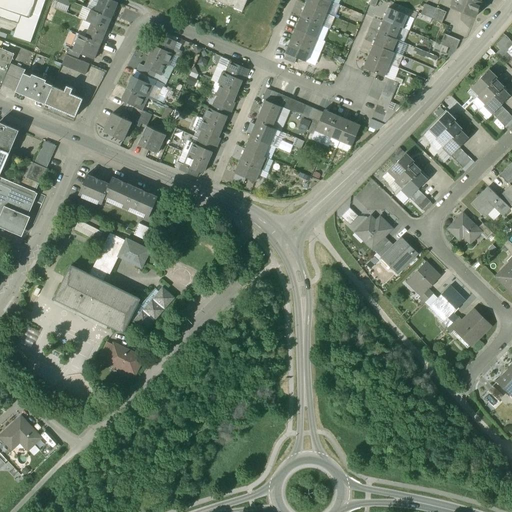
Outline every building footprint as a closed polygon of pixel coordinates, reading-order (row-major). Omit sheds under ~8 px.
[(46,0),(0,0),(0,18),(18,25),(13,38),(31,44),(46,0)] [(118,3),(111,0),(99,0),(96,9),(95,12),(112,19),(118,3)] [(220,0),(243,9),(246,0),(220,0)] [(331,2),(326,0),(308,0),(306,5),(326,14),(331,2)] [(480,1),(477,0),(457,0),(458,0),(456,0),(454,0),(451,8),(475,17),(482,2),(480,1)] [(436,9),(425,4),(421,14),(432,19),(436,9)] [(306,5),(305,5),(301,17),(321,26),(326,14),(306,5)] [(408,15),(389,8),(384,20),(400,27),(402,28),(408,15)] [(447,12),(437,8),(436,9),(432,19),(442,23),(447,12)] [(95,12),(91,10),(86,21),(92,23),(107,30),(112,19),(95,12)] [(321,26),(301,17),(295,29),(316,38),(321,26)] [(400,27),(384,20),(379,32),(395,39),(400,27)] [(107,30),(92,23),(86,37),(101,44),(107,30)] [(316,38),(295,29),(291,41),(311,50),(316,38)] [(395,39),(379,32),(373,44),(374,44),(394,53),(395,53),(400,41),(395,39)] [(175,42),(158,34),(155,39),(173,47),(175,42)] [(460,40),(445,34),(440,44),(456,50),(460,40)] [(86,37),(79,35),(73,49),(73,50),(80,53),(94,59),(101,44),(86,37)] [(173,47),(155,39),(152,45),(154,46),(155,45),(170,53),(173,47)] [(511,42),(509,40),(495,54),(500,59),(510,50),(509,49),(511,46),(511,42)] [(291,41),(290,41),(285,53),(296,58),(306,62),(311,50),(291,41)] [(10,43),(7,50),(13,52),(15,45),(10,43)] [(394,53),(374,44),(369,56),(389,64),(394,53)] [(170,53),(155,45),(154,46),(150,56),(166,64),(167,65),(173,54),(170,53)] [(14,54),(0,48),(0,59),(10,64),(14,54)] [(73,49),(69,48),(66,54),(78,59),(80,53),(73,50),(73,49)] [(78,59),(66,54),(62,64),(85,74),(89,64),(78,59)] [(296,58),(286,54),(284,60),(294,64),(296,58)] [(166,64),(150,56),(145,67),(145,68),(156,73),(161,75),(166,64)] [(389,64),(369,56),(364,68),(384,77),(389,64)] [(0,84),(1,85),(2,84),(10,64),(0,59),(0,84)] [(242,67),(230,62),(228,68),(239,73),(242,67)] [(25,70),(10,64),(2,84),(17,90),(24,73),(25,70)] [(156,73),(145,68),(145,67),(140,64),(136,71),(146,76),(153,79),(156,73)] [(248,70),(242,67),(239,73),(246,75),(248,70)] [(239,73),(228,68),(226,73),(226,74),(241,80),(241,81),(243,82),(246,75),(239,73)] [(489,70),(471,87),(479,95),(495,79),(497,78),(489,70)] [(241,80),(226,74),(226,73),(223,72),(218,83),(221,84),(237,91),(241,81),(241,80)] [(53,86),(24,73),(17,90),(16,92),(45,104),(53,86)] [(187,82),(194,85),(198,76),(191,73),(187,82)] [(143,82),(132,76),(126,88),(145,97),(150,85),(143,82)] [(153,79),(146,76),(143,82),(150,85),(153,87),(156,81),(153,79)] [(398,83),(389,79),(386,84),(396,88),(398,83)] [(479,95),(478,97),(486,105),(502,89),(503,87),(495,79),(479,95)] [(237,91),(221,84),(216,96),(217,97),(218,96),(232,102),(233,102),(237,91)] [(396,88),(386,84),(384,90),(394,94),(396,88)] [(53,86),(45,104),(75,117),(83,98),(71,93),(73,88),(66,85),(64,90),(53,86)] [(145,97),(126,88),(121,100),(137,107),(139,109),(145,97)] [(486,105),(484,106),(492,114),(500,106),(509,96),(502,89),(486,105)] [(394,94),(384,90),(382,95),(391,99),(394,94)] [(272,92),(268,101),(273,104),(277,94),(272,92)] [(283,96),(277,94),(273,104),(279,106),(283,96)] [(391,99),(382,95),(379,101),(389,105),(391,99)] [(232,102),(218,96),(217,97),(215,103),(232,110),(235,103),(233,102),(232,102)] [(290,99),(283,96),(279,106),(281,107),(285,109),(290,99)] [(295,101),(290,99),(285,109),(291,111),(295,101)] [(265,100),(257,122),(272,128),(281,107),(279,106),(273,104),(268,101),(265,100)] [(301,104),(295,101),(291,111),(297,114),(301,104)] [(389,105),(379,101),(377,106),(387,110),(389,105)] [(232,110),(215,103),(212,110),(227,116),(227,117),(229,118),(232,110)] [(301,104),(297,114),(302,116),(306,106),(301,104)] [(306,106),(302,116),(308,118),(312,108),(306,106)] [(387,110),(377,106),(374,112),(384,116),(387,110)] [(500,106),(492,114),(496,119),(505,110),(500,106)] [(139,109),(137,107),(134,113),(144,118),(146,112),(139,109)] [(212,110),(208,108),(204,119),(222,127),(227,117),(227,116),(212,110)] [(312,108),(308,118),(313,121),(317,111),(312,108)] [(336,116),(324,110),(323,113),(319,123),(315,130),(328,136),(336,116)] [(505,110),(496,119),(500,123),(509,114),(505,110)] [(317,111),(313,121),(319,123),(323,113),(317,111)] [(144,118),(141,123),(147,126),(152,115),(146,112),(144,118)] [(384,116),(374,112),(372,117),(382,121),(384,116)] [(447,112),(430,130),(437,138),(454,122),(455,120),(447,112)] [(113,113),(104,131),(122,140),(127,129),(128,129),(131,122),(113,113)] [(144,118),(134,113),(131,118),(141,123),(144,118)] [(511,117),(509,114),(500,123),(505,127),(511,119),(511,117)] [(336,116),(328,136),(340,141),(348,121),(336,116)] [(478,130),(467,118),(460,124),(471,136),(478,130)] [(222,127),(204,119),(199,131),(202,132),(218,139),(218,138),(222,127)] [(384,124),(371,119),(368,126),(379,130),(384,124)] [(361,126),(348,121),(340,141),(352,146),(361,126)] [(19,131),(0,122),(0,148),(9,153),(19,131)] [(257,122),(250,137),(269,145),(271,146),(277,130),(272,128),(257,122)] [(437,138),(436,139),(444,147),(460,130),(461,129),(454,122),(437,138)] [(166,135),(147,126),(138,144),(157,153),(157,152),(156,152),(161,142),(162,142),(166,135)] [(444,147),(442,148),(450,156),(459,147),(468,138),(460,130),(444,147)] [(218,139),(202,132),(200,138),(217,146),(220,139),(218,138),(218,139)] [(250,137),(245,149),(264,157),(269,145),(250,137)] [(217,146),(200,138),(197,145),(212,151),(212,152),(214,153),(217,146)] [(45,141),(35,163),(46,168),(56,146),(45,141)] [(197,145),(193,144),(189,155),(207,162),(212,152),(212,151),(197,145)] [(459,147),(450,156),(455,161),(464,152),(459,147)] [(0,175),(9,153),(0,148),(0,175)] [(264,157),(245,149),(240,161),(261,170),(266,158),(264,157)] [(464,152),(455,161),(459,165),(468,156),(464,152)] [(405,153),(388,171),(396,179),(412,163),(413,162),(405,153)] [(207,162),(189,155),(185,165),(184,166),(197,171),(197,172),(203,174),(207,162)] [(468,156),(459,165),(463,169),(471,161),(468,156)] [(35,163),(30,161),(28,166),(31,167),(26,178),(41,184),(47,169),(46,168),(35,163)] [(261,170),(240,161),(235,174),(236,174),(246,178),(255,182),(261,170)] [(185,165),(178,162),(176,168),(195,177),(197,171),(184,166),(185,165)] [(396,179),(394,181),(403,189),(419,172),(420,171),(412,163),(396,179)] [(511,165),(501,176),(510,185),(511,187),(511,165)] [(403,189),(401,191),(408,198),(417,189),(427,180),(419,172),(403,189)] [(246,178),(236,174),(234,180),(243,184),(246,178)] [(110,184),(88,175),(79,194),(103,204),(105,199),(107,196),(105,195),(107,191),(108,192),(109,190),(108,189),(110,184)] [(0,214),(1,215),(0,216),(0,227),(22,236),(30,217),(28,216),(34,202),(37,194),(35,193),(35,192),(28,189),(20,185),(0,176),(0,214)] [(158,197),(113,177),(110,184),(108,189),(109,190),(108,192),(107,191),(105,195),(107,196),(105,199),(149,218),(158,197)] [(38,185),(23,179),(20,185),(28,189),(35,192),(38,185)] [(511,187),(510,185),(509,185),(510,187),(503,194),(511,202),(511,187)] [(499,198),(490,188),(473,205),(485,217),(495,208),(503,216),(510,208),(499,198)] [(417,189),(408,198),(413,203),(422,194),(417,189)] [(45,196),(35,192),(35,193),(37,194),(34,202),(42,205),(45,196)] [(422,194),(413,203),(417,207),(426,198),(422,194)] [(511,206),(511,202),(503,194),(499,198),(510,208),(511,206)] [(426,198),(417,207),(421,211),(430,202),(426,198)] [(342,217),(350,225),(358,217),(349,208),(342,217)] [(477,229),(463,214),(449,228),(456,236),(460,233),(470,243),(481,233),(481,232),(477,229)] [(370,217),(355,233),(372,250),(384,237),(392,229),(380,217),(375,222),(370,217)] [(97,241),(103,232),(80,219),(74,229),(97,241)] [(139,224),(134,235),(145,240),(151,229),(139,224)] [(492,234),(482,224),(477,229),(481,232),(481,233),(487,239),(492,234)] [(140,299),(103,281),(107,273),(110,274),(118,257),(142,268),(151,250),(127,238),(125,241),(110,233),(89,275),(71,266),(54,299),(79,311),(91,317),(123,332),(130,318),(138,303),(140,299)] [(384,237),(372,250),(376,254),(389,242),(384,237)] [(393,246),(381,259),(397,274),(417,255),(401,239),(393,246)] [(511,244),(507,240),(502,245),(511,255),(511,244)] [(389,242),(376,254),(381,259),(393,246),(389,242)] [(511,260),(501,272),(506,277),(503,281),(510,288),(508,291),(511,294),(511,260)] [(425,263),(408,280),(422,295),(423,295),(428,290),(440,278),(425,263)] [(132,321),(131,321),(144,332),(175,297),(163,286),(158,291),(132,321)] [(437,299),(432,304),(432,305),(446,319),(447,319),(452,314),(464,302),(450,287),(437,299)] [(138,303),(130,318),(132,321),(158,291),(156,288),(141,305),(138,303)] [(433,295),(428,290),(423,295),(422,295),(418,299),(424,304),(425,303),(433,295)] [(437,299),(433,295),(425,303),(429,308),(432,305),(432,304),(437,299)] [(91,317),(79,311),(76,315),(81,318),(84,321),(85,323),(91,317)] [(462,323),(456,329),(456,330),(472,345),(490,327),(474,311),(462,323)] [(457,319),(452,314),(447,319),(446,319),(443,322),(448,328),(457,319)] [(462,323),(458,318),(448,328),(446,330),(451,335),(456,330),(456,329),(462,323)] [(26,326),(13,353),(24,358),(37,331),(26,326)] [(119,346),(113,343),(107,356),(113,359),(119,346)] [(143,358),(119,346),(113,359),(111,364),(120,368),(121,365),(136,372),(143,358)] [(511,373),(508,370),(496,383),(511,396),(511,394),(511,373)] [(502,397),(492,387),(488,391),(498,401),(502,397)] [(17,421),(0,437),(12,450),(20,442),(28,450),(34,444),(40,438),(25,421),(17,421)] [(48,434),(42,440),(52,452),(59,446),(48,434)] [(34,444),(28,450),(34,455),(39,450),(34,444)]
